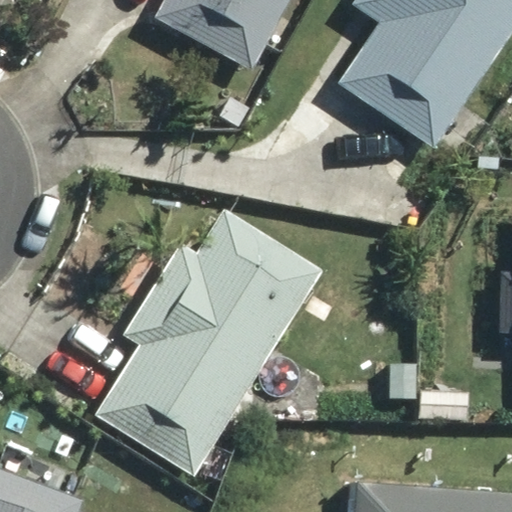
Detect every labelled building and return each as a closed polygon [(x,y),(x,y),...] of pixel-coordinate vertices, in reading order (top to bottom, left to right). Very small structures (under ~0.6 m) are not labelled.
[(156,0),(142,27),(237,79),(280,0),(156,0)] [(511,19),(511,0),(349,0),(339,16),(365,33),(325,94),(420,158),(511,19)] [(511,215),(508,215),(508,283),(486,283),(486,343),(511,342),(511,215)] [(82,426),(180,487),(308,283),(210,222),(183,264),(166,254),(109,345),(126,356),(82,426)] [(410,360),(377,358),(373,410),(407,412),(410,360)] [(492,370),(435,366),(433,403),(490,406),(492,370)] [(0,511),(67,511),(68,510),(0,484),(0,511)] [(511,511),(511,505),(339,493),(337,511),(511,511)]
